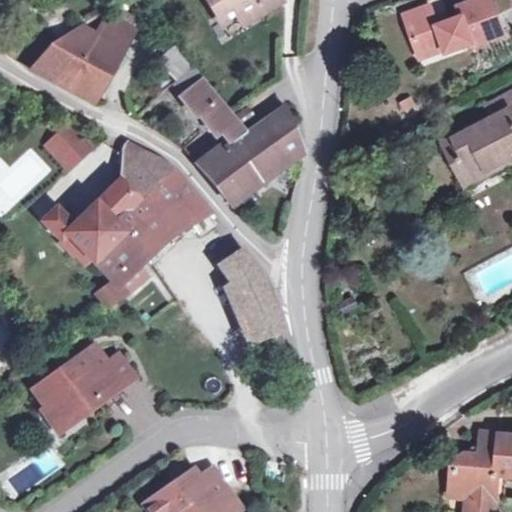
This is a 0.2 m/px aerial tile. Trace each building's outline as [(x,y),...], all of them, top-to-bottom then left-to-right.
[(205,0),(220,22),(235,12),(252,2),(258,11),(275,0),(205,0)] [(428,0),(426,0),(401,9),(415,46),(441,36),(444,47),(468,38),(470,41),(502,29),(491,0),(457,0),(456,1),(459,10),(435,19),(428,0)] [(252,2),(235,12),(240,22),(258,11),(252,2)] [(129,33),(103,19),(93,34),(120,49),(129,33)] [(79,25),(59,42),(28,68),(91,102),(120,49),(93,34),(79,25)] [(444,47),(441,36),(415,46),(418,56),(444,47)] [(176,45),(159,61),(174,78),(191,64),(192,62),(176,45)] [(159,61),(153,66),(168,83),(174,78),(159,61)] [(174,78),(168,83),(193,114),(198,111),(215,132),(220,127),(231,141),(198,167),(213,186),(248,160),(239,136),(243,133),(226,113),(199,80),(202,77),(191,64),(174,78)] [(511,90),(485,105),(490,115),(440,141),(451,163),(461,158),(472,178),(511,157),(511,159),(511,90)] [(243,133),(239,136),(248,160),(213,186),(230,205),(301,154),(301,152),(281,105),(243,133)] [(243,106),(233,113),(241,124),(251,116),(243,106)] [(68,166),(89,145),(67,122),(46,143),(68,166)] [(118,176),(121,180),(140,199),(173,167),(167,162),(129,142),(125,141),(123,143),(121,147),(120,156),(118,176)] [(461,158),(451,163),(462,183),(472,178),(461,158)] [(173,167),(140,199),(150,210),(94,263),(111,281),(112,282),(113,283),(170,229),(173,230),(208,208),(203,202),(173,167)] [(56,208),(43,221),(61,240),(67,235),(90,259),(94,263),(150,210),(140,199),(121,180),(118,176),(73,225),(56,208)] [(61,240),(59,242),(74,259),(76,257),(84,265),(90,259),(67,235),(61,240)] [(243,250),(222,265),(234,284),(228,287),(239,309),(268,295),(252,261),(243,250)] [(112,282),(97,295),(106,305),(123,293),(113,283),(112,282)] [(268,295),(239,309),(255,340),(271,333),(283,328),(268,295)] [(99,365),(86,347),(28,390),(40,407),(41,408),(47,404),(60,422),(92,398),(95,401),(115,386),(99,365)] [(49,347),(32,361),(39,370),(56,357),(49,347)] [(112,355),(99,365),(115,386),(127,377),(112,355)] [(40,407),(36,410),(50,429),(60,422),(47,404),(41,408),(40,407)] [(470,454),(461,453),(451,460),(449,493),(467,494),(479,511),(491,511),(494,473),(511,474),(511,435),(479,433),(478,458),(470,458),(470,454)] [(167,483),(139,503),(145,511),(224,511),(233,506),(204,466),(192,476),(189,474),(171,487),(167,483)] [(479,511),(467,494),(465,511),(479,511)]
